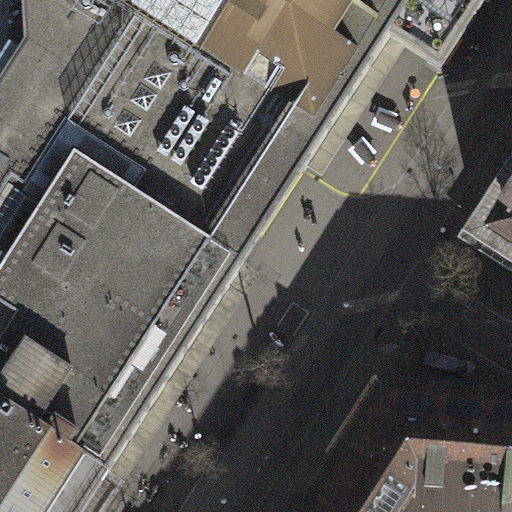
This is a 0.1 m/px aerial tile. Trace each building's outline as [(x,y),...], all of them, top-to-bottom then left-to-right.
[(0,0),(0,44),(191,168),(273,221),(307,168),(318,152),(349,103),(381,54),(391,38),(414,53),(442,72),(488,0),(0,0)] [(270,226),(273,221),(191,168),(0,44),(0,401),(110,473),(120,458),(139,428),(197,339),(245,264),(270,226)] [(511,182),(480,233),(511,254),(511,182)] [(511,511),(511,399),(504,399),(491,397),(477,396),(470,395),(379,387),(329,466),(299,511),(511,511)] [(0,511),(84,511),(110,473),(0,401),(0,511)]
